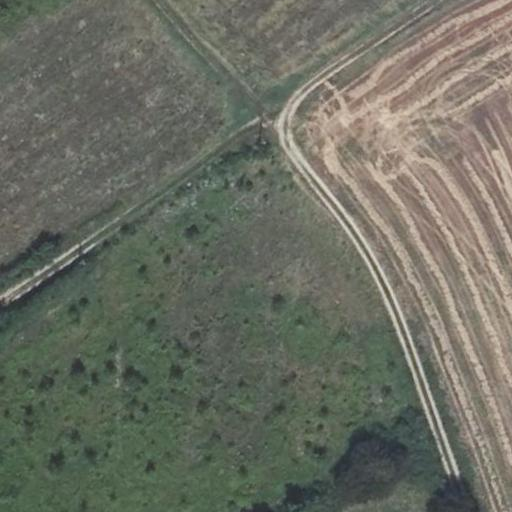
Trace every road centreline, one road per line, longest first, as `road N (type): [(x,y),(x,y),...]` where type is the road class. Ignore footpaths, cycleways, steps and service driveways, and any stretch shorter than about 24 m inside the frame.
road 1 (track): [(438,0),(304,90),(284,128),(289,151),(369,255),(469,511)]
road 2 (track): [(163,0),(284,128),(250,129),(0,303)]
